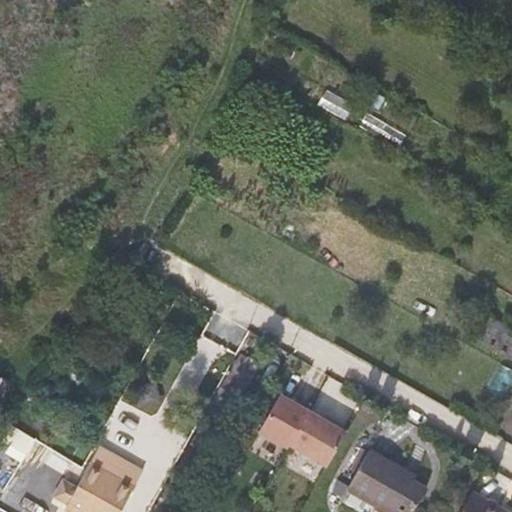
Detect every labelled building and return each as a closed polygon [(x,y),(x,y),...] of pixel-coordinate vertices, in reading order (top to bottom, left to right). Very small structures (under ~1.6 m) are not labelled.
[(511,355),(511,329),(466,304),(454,322),(511,355)] [(258,362),(238,351),(214,393),(204,411),(198,421),(216,431),(223,424),(234,405),(238,406),(244,393),(242,391),(258,362)] [(308,412),(278,395),(257,432),(287,449),(288,446),(308,412)] [(77,423),(59,411),(51,423),(67,433),(77,423)] [(345,434),(308,412),(288,446),(326,467),(345,434)] [(181,504),(217,439),(195,428),(180,455),(169,475),(153,507),(162,511),(189,511),(191,510),(181,504)] [(400,476),(404,471),(368,452),(346,491),(373,507),(371,510),(373,511),(411,511),(424,490),(412,483),(400,476)] [(118,511),(133,487),(89,462),(65,506),(75,511),(118,511)] [(414,477),(404,471),(400,476),(412,483),(414,477)] [(504,511),(470,493),(458,511),(504,511)]
